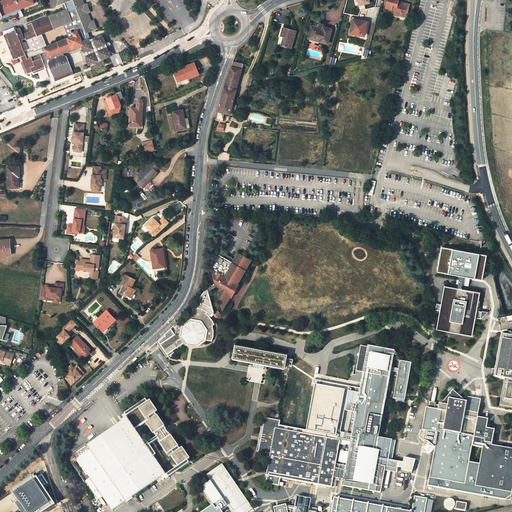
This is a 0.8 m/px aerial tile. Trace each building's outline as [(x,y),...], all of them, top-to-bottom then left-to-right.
[(34,3),(32,0),(0,0),(0,15),(2,15),(0,10),(0,8),(14,3),(13,1),(15,0),(22,0),(23,2),(20,3),(18,4),(21,8),(34,3)] [(12,50),(16,58),(21,56),(22,60),(26,69),(23,70),(25,74),(32,71),(33,74),(37,72),(36,70),(44,66),(40,54),(44,52),(46,59),(48,58),(62,53),(81,45),(84,51),(86,51),(88,55),(86,56),(89,64),(110,56),(102,35),(91,39),(89,40),(86,33),(88,32),(94,29),(97,28),(94,20),(91,21),(88,13),(90,12),(87,3),(83,4),(81,0),(53,0),(56,6),(62,4),(64,3),(67,8),(64,9),(28,24),(30,31),(31,33),(27,34),(26,33),(22,34),(19,27),(17,28),(14,28),(13,30),(5,33),(9,41),(6,42),(10,51),(12,50)] [(397,0),(386,0),(384,9),(395,11),(394,15),(399,16),(399,12),(403,13),(404,9),(407,9),(409,5),(399,2),(398,3),(397,3),(397,0)] [(407,9),(404,9),(403,13),(399,12),(399,16),(405,18),(407,9)] [(367,21),(350,19),(350,23),(352,23),(350,34),(364,36),(367,21)] [(322,30),(311,27),(308,37),(320,40),(319,41),(328,44),(332,29),(323,27),(323,28),(322,30)] [(296,31),(283,28),(281,36),(285,38),(283,46),(291,48),(296,31)] [(366,57),(368,50),(363,49),(360,59),(366,57)] [(66,56),(63,55),(49,60),(48,63),(54,78),(72,71),(66,56)] [(233,104),(243,64),(233,61),(224,88),(216,119),(223,121),(225,113),(230,115),(231,112),(233,104)] [(178,82),(189,77),(189,78),(199,74),(194,63),(184,67),(185,68),(182,69),(181,69),(174,72),(178,82)] [(54,78),(55,81),(73,73),(72,71),(54,78)] [(110,110),(111,115),(121,111),(121,106),(119,101),(121,101),(120,99),(124,97),(121,91),(116,93),(117,94),(112,96),(112,95),(108,96),(108,98),(106,98),(107,101),(106,101),(106,102),(107,102),(110,110)] [(131,107),(130,126),(142,127),(143,108),(144,102),(143,101),(142,99),(140,99),(138,99),(137,100),(136,101),(136,108),(131,107)] [(182,110),(173,112),(177,130),(190,128),(188,118),(185,119),(182,110)] [(84,124),(75,123),(73,142),(75,142),(75,149),(82,150),(84,133),(84,132),(84,124)] [(142,143),(145,152),(154,150),(152,140),(142,143)] [(153,160),(135,178),(142,186),(143,185),(146,188),(148,188),(152,184),(152,182),(150,181),(158,172),(156,170),(159,167),(153,160)] [(19,166),(8,167),(8,188),(19,187),(18,176),(20,176),(19,166)] [(101,167),(94,166),(93,175),(92,175),(92,188),(100,188),(101,184),(102,184),(102,180),(102,176),(106,176),(106,170),(101,169),(101,167)] [(83,209),(76,208),(74,225),(68,224),(67,233),(73,233),(73,232),(83,233),(83,227),(81,227),(81,223),(80,223),(80,219),(82,220),(83,209)] [(123,217),(117,216),(116,224),(114,237),(124,239),(126,225),(127,225),(128,219),(123,217)] [(156,236),(169,223),(164,217),(159,222),(154,217),(145,225),(156,236)] [(234,236),(228,233),(221,246),(227,249),(234,236)] [(130,246),(135,251),(144,243),(139,238),(130,246)] [(10,239),(0,239),(0,255),(11,255),(10,239)] [(482,294),(458,289),(459,288),(460,283),(461,277),(465,278),(480,280),(485,255),(440,247),(435,272),(457,276),(457,280),(456,284),(455,285),(455,288),(447,287),(439,328),(475,335),(478,317),(480,317),(481,310),(479,309),(482,294)] [(152,249),(155,270),(166,269),(163,248),(152,249)] [(251,260),(238,253),(233,261),(226,257),(225,258),(219,254),(211,268),(215,283),(216,287),(223,310),(231,297),(232,298),(239,284),(238,284),(251,260)] [(100,256),(92,255),(91,262),(87,261),(87,260),(81,259),(81,261),(77,261),(76,270),(79,270),(81,270),(84,270),(84,272),(90,273),(90,275),(92,278),(97,279),(98,271),(94,271),(94,267),(99,268),(100,256)] [(135,278),(126,274),(122,283),(124,284),(120,293),(126,296),(127,294),(130,296),(134,288),(131,287),(135,278)] [(48,285),(41,284),(39,296),(46,297),(46,296),(53,297),(52,300),(59,301),(60,289),(62,289),(62,283),(55,282),(54,287),(47,286),(48,285)] [(215,283),(207,288),(208,292),(216,287),(215,283)] [(198,307),(193,307),(191,320),(183,325),(177,324),(175,333),(168,330),(164,334),(165,335),(160,339),(160,344),(169,356),(174,352),(173,350),(186,341),(187,343),(197,344),(205,339),(212,340),(214,335),(214,331),(213,325),(215,323),(212,319),(210,316),(214,312),(208,292),(207,288),(203,293),(200,298),(199,300),(198,307)] [(107,310),(94,322),(102,330),(106,326),(105,325),(107,324),(109,325),(116,319),(107,310)] [(76,324),(71,319),(61,327),(64,330),(57,337),(60,339),(63,342),(70,336),(69,335),(67,333),(68,331),(76,324)] [(511,334),(504,333),(496,376),(506,378),(501,405),(511,407),(511,334)] [(167,357),(169,356),(160,344),(160,339),(165,335),(164,334),(156,342),(158,345),(159,347),(167,357)] [(77,336),(70,343),(83,357),(90,349),(77,336)] [(290,366),(292,366),(294,359),(287,358),(288,354),(249,346),(236,344),(233,357),(254,362),(254,363),(256,364),(265,366),(265,364),(285,367),(286,365),(290,366)] [(394,398),(405,400),(406,395),(412,363),(400,361),(399,368),(392,366),(395,350),(368,345),(367,352),(362,379),(360,392),(356,412),(352,434),(351,442),(345,472),(344,479),(343,485),(381,492),(386,466),(380,465),(382,458),(388,459),(392,439),(379,437),(391,370),(399,371),(394,398)] [(0,349),(0,359),(1,360),(0,361),(5,363),(5,361),(9,363),(13,354),(0,349)] [(83,357),(76,350),(74,351),(83,360),(91,352),(89,351),(83,357)] [(363,356),(359,355),(356,375),(353,374),(353,377),(362,379),(367,352),(364,351),(363,356)] [(84,373),(81,370),(79,372),(76,369),(75,369),(74,368),(71,365),(66,369),(70,374),(66,378),(71,384),(84,373)] [(353,377),(350,376),(315,370),(297,367),(292,366),(290,366),(284,398),(281,415),(280,420),(265,417),(259,451),(270,453),(267,472),(266,475),(267,475),(266,483),(279,485),(281,477),(332,487),(332,486),(336,487),(337,480),(333,479),(333,477),(335,470),(337,460),(341,440),(341,437),(342,432),(346,410),(350,390),(353,377)] [(360,392),(350,390),(346,410),(356,412),(360,392)] [(478,417),(482,398),(469,396),(468,402),(464,401),(464,399),(454,390),(442,404),(440,404),(439,410),(435,410),(436,403),(430,402),(429,408),(426,407),(422,430),(420,430),(419,437),(425,443),(427,440),(435,447),(428,486),(505,500),(511,496),(511,492),(511,448),(492,445),(495,429),(488,428),(487,428),(488,419),(478,417)] [(178,448),(171,437),(174,434),(168,426),(165,428),(157,417),(160,415),(159,412),(158,412),(151,402),(151,401),(149,399),(137,407),(139,410),(146,421),(145,422),(147,425),(146,425),(153,437),(155,436),(157,439),(158,441),(160,444),(159,445),(167,457),(172,453),(173,455),(170,457),(176,467),(178,466),(179,467),(181,470),(192,462),(190,459),(189,460),(182,449),(184,448),(182,446),(178,448)] [(137,407),(126,415),(128,418),(139,410),(137,407)] [(263,417),(257,450),(259,451),(265,417),(263,417)] [(127,418),(87,446),(76,454),(76,457),(113,510),(166,473),(148,448),(147,445),(137,431),(135,429),(127,418)] [(145,422),(135,429),(137,431),(146,425),(147,425),(145,422)] [(352,434),(344,432),(344,437),(341,437),(341,440),(344,440),(350,441),(351,442),(352,434)] [(157,439),(147,445),(148,448),(158,441),(157,439)] [(393,460),(388,459),(382,458),(380,465),(392,467),(393,460)] [(201,487),(213,504),(201,511),(222,511),(221,509),(227,504),(232,511),(247,511),(252,508),(222,464),(207,475),(211,480),(201,487)] [(168,478),(181,470),(179,467),(167,476),(168,478)] [(345,472),(339,471),(335,470),(333,477),(344,479),(345,472)] [(19,510),(20,509),(21,511),(39,511),(53,503),(35,475),(36,474),(36,473),(9,491),(10,492),(10,491),(11,494),(17,503),(16,504),(19,510)] [(93,481),(88,484),(98,499),(103,496),(93,481)] [(175,488),(151,505),(155,511),(161,511),(184,495),(180,489),(177,491),(175,488)] [(16,511),(19,510),(16,504),(17,503),(11,494),(0,501),(0,511),(16,511)] [(286,504),(274,507),(274,511),(317,511),(309,510),(311,499),(297,496),(297,501),(295,501),(294,507),(286,505),(286,504)] [(411,511),(410,511),(335,498),(331,511),(430,511),(433,501),(427,500),(427,499),(415,496),(411,511)] [(453,508),(454,507),(455,507),(455,509),(465,511),(467,503),(457,501),(456,503),(455,503),(454,501),(453,500),(449,499),(448,499),(446,500),(444,503),(445,506),(446,508),(448,509),(450,509),(453,508)]
